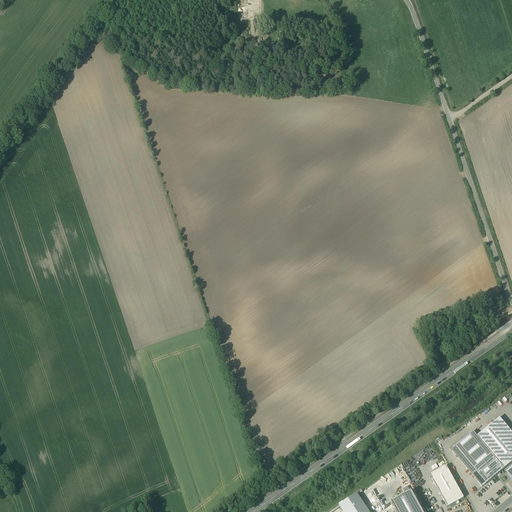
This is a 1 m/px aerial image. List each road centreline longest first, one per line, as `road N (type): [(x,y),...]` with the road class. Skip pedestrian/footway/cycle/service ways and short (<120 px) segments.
road 1 (secondary): [(253,511),(511,329)]
road 2 (unclassified): [(409,0),(511,293)]
road 3 (unclassified): [(0,152),(112,0)]
